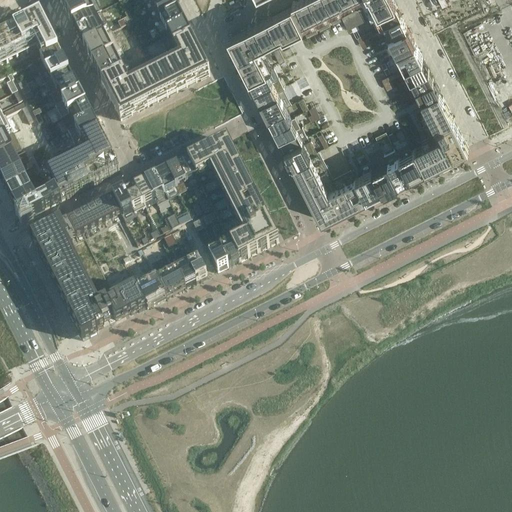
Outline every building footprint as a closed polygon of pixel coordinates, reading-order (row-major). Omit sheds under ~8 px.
[(73,0),(62,6),(73,27),(94,16),(102,13),(102,12),(95,0),(73,0)] [(171,0),(153,0),(144,4),(150,15),(151,15),(173,3),(171,0)] [(393,0),(299,0),(228,36),(249,79),(267,70),(258,51),(259,51),(257,47),(281,35),(283,38),(303,27),(302,24),(349,0),(370,0),(378,14),(396,5),(393,0)] [(432,0),(418,0),(427,15),(437,10),(432,0)] [(173,3),(151,15),(156,25),(178,14),(175,8),(173,3)] [(378,14),(371,18),(377,28),(380,27),(401,16),(396,5),(378,14)] [(362,6),(341,17),(348,29),(369,19),(362,6)] [(94,16),(73,27),(84,49),(112,34),(109,28),(102,13),(94,16)] [(156,25),(153,27),(160,39),(185,27),(178,14),(156,25)] [(401,16),(380,27),(385,37),(407,27),(401,16)] [(0,81),(8,78),(11,76),(41,61),(43,60),(47,58),(59,52),(53,42),(41,17),(0,37),(0,81)] [(185,27),(160,39),(166,52),(173,48),(191,39),(185,27)] [(407,27),(385,37),(390,47),(394,46),(397,52),(415,43),(407,27)] [(112,34),(84,49),(93,66),(121,52),(112,34)] [(123,73),(102,84),(102,85),(110,100),(121,122),(122,121),(122,120),(131,116),(132,116),(136,114),(138,113),(139,112),(147,108),(148,108),(149,108),(149,107),(157,103),(158,103),(158,102),(166,98),(167,98),(168,98),(168,97),(176,93),(177,93),(178,93),(177,92),(186,88),(187,88),(195,83),(195,84),(196,83),(196,84),(197,83),(197,82),(208,76),(208,77),(210,77),(191,39),(173,48),(166,52),(146,62),(131,70),(123,73)] [(415,43),(397,52),(405,68),(423,59),(415,43)] [(43,60),(41,61),(46,72),(64,63),(62,60),(62,57),(61,57),(61,56),(60,55),(60,54),(59,52),(47,58),(43,60)] [(121,52),(93,66),(102,84),(123,73),(131,70),(122,52),(121,52)] [(405,68),(389,76),(390,80),(407,71),(410,78),(428,69),(423,59),(405,68)] [(46,72),(39,76),(45,86),(70,74),(64,63),(46,72)] [(267,70),(249,79),(255,90),(279,78),(274,67),(267,70)] [(428,69),(410,78),(416,89),(434,80),(428,69)] [(70,74),(45,86),(50,97),(75,84),(70,74)] [(279,78),(255,90),(260,101),(283,89),(284,88),(279,78)] [(416,89),(421,100),(439,91),(439,90),(440,89),(436,80),(434,81),(434,80),(416,89)] [(198,88),(203,99),(214,93),(209,83),(198,88)] [(75,84),(50,97),(55,108),(80,95),(75,84)] [(283,89),(260,101),(268,116),(291,105),(283,89)] [(425,107),(414,112),(429,141),(414,148),(425,170),(468,148),(443,98),(439,91),(421,100),(425,107)] [(18,93),(14,95),(19,105),(23,103),(18,93)] [(80,95),(55,108),(62,120),(87,108),(80,95)] [(24,105),(4,115),(7,119),(26,109),(24,105)] [(87,108),(62,120),(68,133),(93,120),(87,108)] [(286,108),(268,117),(274,127),(292,118),(286,108)] [(26,109),(22,111),(29,125),(33,123),(26,109)] [(39,116),(35,118),(39,125),(43,123),(39,116)] [(292,118),(274,127),(279,138),(300,127),(295,117),(292,118)] [(0,122),(0,142),(6,139),(5,136),(12,132),(5,119),(0,122)] [(93,120),(69,132),(75,145),(99,133),(93,120)] [(300,127),(279,138),(285,149),(308,137),(302,126),(300,127)] [(41,131),(47,143),(53,140),(47,128),(41,131)] [(86,152),(45,173),(56,193),(45,198),(46,199),(51,209),(61,203),(119,173),(99,133),(81,142),(86,152)] [(6,139),(0,142),(0,162),(22,151),(13,136),(6,139)] [(299,142),(285,149),(293,165),(311,156),(315,154),(309,141),(300,145),(299,142)] [(190,161),(188,162),(197,180),(201,187),(207,200),(213,211),(215,214),(228,241),(231,246),(230,246),(239,263),(241,263),(241,262),(242,264),(248,260),(248,259),(251,258),(257,254),(261,253),(261,255),(268,250),(267,249),(270,248),(276,245),(279,244),(270,226),(269,227),(264,218),(265,217),(264,215),(263,215),(262,213),(260,209),(261,208),(259,205),(260,205),(258,198),(256,199),(255,196),(256,196),(253,189),(251,189),(250,187),(251,186),(248,179),(247,180),(245,177),(246,177),(244,170),(242,171),(241,168),(240,169),(239,169),(237,164),(236,161),(237,160),(235,158),(233,155),(232,153),(233,153),(231,150),(229,146),(228,145),(229,145),(227,142),(225,143),(218,146),(216,148),(216,149),(210,152),(209,151),(207,152),(198,156),(196,157),(189,159),(190,161)] [(410,148),(397,155),(409,178),(425,170),(414,148),(411,150),(410,148)] [(395,149),(384,155),(387,162),(398,183),(400,182),(401,183),(408,179),(408,178),(409,178),(397,155),(395,149)] [(311,156),(293,165),(296,171),(297,174),(301,180),(302,183),(305,189),(306,192),(310,198),(311,201),(314,207),(315,210),(322,222),(345,210),(348,209),(354,206),(356,204),(363,201),(365,200),(366,199),(357,182),(356,182),(340,191),(338,187),(329,192),(311,156)] [(13,157),(0,163),(0,180),(15,209),(16,212),(22,223),(36,216),(45,212),(51,209),(46,199),(37,203),(15,160),(13,157)] [(188,162),(177,167),(186,185),(190,192),(201,187),(197,180),(188,162)] [(387,162),(371,170),(382,191),(398,183),(387,162)] [(177,167),(167,173),(177,194),(188,189),(177,167)] [(371,170),(355,178),(366,199),(382,191),(371,170)] [(167,173),(156,178),(167,199),(177,194),(167,173)] [(156,178),(145,183),(154,201),(158,208),(168,203),(169,203),(167,199),(156,178)] [(145,183),(134,189),(143,207),(154,201),(145,183)] [(134,189),(124,194),(135,216),(145,210),(143,207),(134,189)] [(124,194),(113,200),(126,225),(136,219),(135,216),(124,194)] [(207,200),(199,204),(205,215),(213,211),(207,200)] [(56,228),(31,241),(82,343),(98,335),(97,332),(104,328),(103,327),(104,327),(102,324),(114,318),(115,321),(116,322),(130,315),(131,316),(138,313),(139,314),(146,310),(136,289),(115,300),(85,241),(107,229),(105,226),(110,224),(118,220),(118,219),(117,219),(110,204),(105,206),(104,204),(103,205),(104,207),(97,210),(96,208),(97,210),(90,213),(89,212),(89,214),(83,217),(82,215),(81,216),(82,217),(76,221),(75,219),(74,219),(75,221),(69,224),(68,223),(67,223),(76,242),(66,247),(56,228)] [(197,205),(192,208),(198,218),(202,216),(197,205)] [(187,214),(177,219),(181,226),(191,221),(187,214)] [(175,216),(167,220),(173,231),(181,227),(175,216)] [(199,223),(193,225),(197,233),(203,231),(199,223)] [(172,236),(164,240),(169,250),(177,246),(172,236)] [(216,244),(205,249),(218,274),(229,269),(220,251),(216,244)] [(230,246),(220,251),(229,269),(231,268),(232,270),(239,266),(238,264),(239,264),(239,263),(230,246)] [(184,260),(173,266),(186,290),(193,287),(196,285),(197,285),(188,267),(184,260)] [(198,262),(188,267),(197,285),(198,284),(199,286),(207,282),(206,280),(207,280),(198,262)] [(173,265),(154,275),(166,300),(186,291),(186,290),(173,266),(173,265)] [(154,275),(134,285),(136,289),(146,310),(147,310),(166,300),(154,275)]
